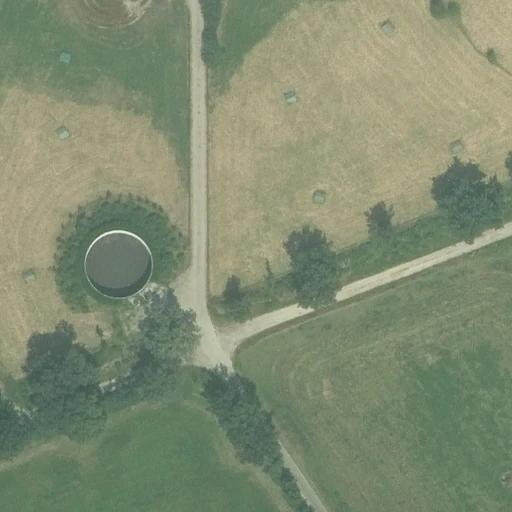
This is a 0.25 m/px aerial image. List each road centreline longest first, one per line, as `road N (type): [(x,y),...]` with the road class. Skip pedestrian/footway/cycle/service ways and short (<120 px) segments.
road 1 (track): [(0,430),(511,227)]
road 2 (residential): [(194,0),(202,336),(318,511)]
